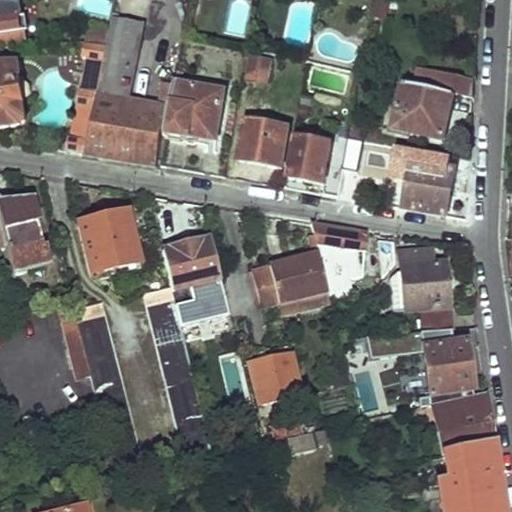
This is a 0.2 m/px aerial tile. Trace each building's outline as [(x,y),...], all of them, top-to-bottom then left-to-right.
[(378,0),(374,21),(386,23),(391,0),(378,0)] [(0,53),(30,49),(22,2),(0,4),(0,53)] [(90,35),(87,50),(109,54),(112,39),(90,35)] [(87,50),(84,62),(106,66),(109,54),(87,50)] [(256,60),(251,85),(270,88),(274,63),(256,60)] [(0,134),(23,130),(29,124),(20,69),(0,72),(0,134)] [(447,78),(419,73),(415,90),(444,95),(447,78)] [(447,78),(444,95),(456,98),(476,101),(477,84),(447,78)] [(172,112),(167,139),(216,148),(224,95),(176,87),(176,89),(172,112)] [(172,112),(176,89),(165,88),(161,110),(172,112)] [(408,88),(399,135),(447,143),(456,98),(444,95),(415,90),(408,88)] [(79,96),(67,153),(86,157),(99,99),(79,96)] [(249,112),(239,164),(285,172),(291,132),(260,126),(261,114),(249,112)] [(299,142),(292,184),(325,191),(332,148),(299,142)] [(415,157),(405,211),(451,219),(457,173),(433,168),(435,161),(415,157)] [(339,199),(354,201),(359,174),(344,172),(339,199)] [(0,203),(0,213),(15,272),(46,264),(32,209),(0,203)] [(77,230),(91,281),(140,269),(127,217),(77,230)] [(319,257),(329,292),(342,289),(336,270),(339,250),(359,252),(362,235),(311,227),(319,257)] [(172,291),(173,294),(222,282),(212,245),(165,256),(172,291)] [(374,282),(376,284),(393,258),(393,246),(375,247),(375,259),(368,259),(368,267),(373,268),(374,282)] [(423,311),(425,334),(451,332),(445,264),(433,265),(431,252),(400,255),(402,275),(407,313),(423,311)] [(268,270),(277,307),(329,292),(319,257),(268,270)] [(258,312),(277,307),(268,270),(249,275),(258,312)] [(396,315),(407,313),(402,275),(392,275),(396,315)] [(148,298),(190,462),(213,456),(173,294),(172,291),(148,298)] [(58,302),(79,382),(93,378),(76,315),(71,299),(58,302)] [(120,478),(148,472),(103,309),(76,315),(93,378),(120,478)] [(417,350),(424,401),(471,394),(466,344),(417,350)] [(249,371),(258,410),(298,402),(287,361),(249,371)] [(440,406),(448,457),(495,447),(488,396),(440,406)] [(291,457),(315,452),(311,434),(287,440),(291,457)] [(503,511),(495,447),(448,457),(451,486),(442,488),(445,511),(503,511)]
